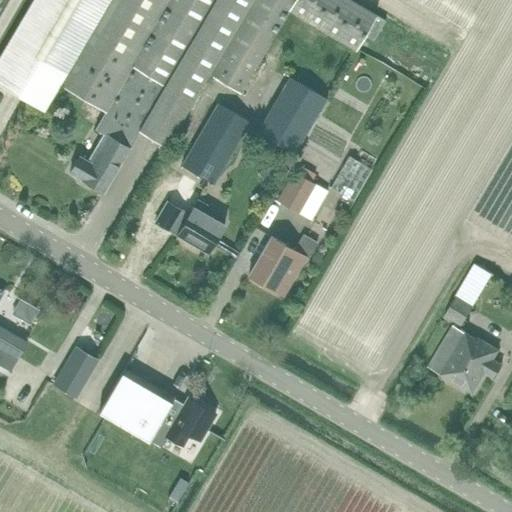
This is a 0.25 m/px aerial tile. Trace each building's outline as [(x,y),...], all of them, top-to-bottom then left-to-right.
[(33,0),(0,55),(0,85),(43,111),(59,84),(105,112),(95,130),(103,134),(88,160),(79,155),(69,173),(81,180),(104,194),(131,148),(131,147),(140,131),(167,147),(209,74),(241,93),(289,11),(356,51),(377,14),(352,0),(33,0)] [(438,53),(445,40),(410,24),(404,37),(438,53)] [(392,56),(421,69),(426,57),(398,44),(392,56)] [(444,50),(433,75),(444,80),(455,54),(444,50)] [(327,98),(289,76),(256,132),(294,154),(327,98)] [(182,165),(214,185),(250,123),(217,104),(182,165)] [(360,131),(369,120),(350,106),(341,118),(360,131)] [(270,152),(253,162),(263,179),(280,169),(270,152)] [(371,200),(389,166),(365,153),(347,186),(371,200)] [(302,165),(297,173),(311,181),(316,173),(302,165)] [(293,171),(276,201),(299,213),(316,184),(311,181),(297,173),(293,171)] [(170,232),(176,235),(209,254),(226,225),(204,213),(208,205),(198,198),(188,214),(167,202),(155,222),(170,231),(170,232)] [(284,297),(307,258),(308,259),(318,243),(303,234),(294,251),(271,236),(248,277),(284,297)] [(495,274),(476,263),(456,296),(444,317),(462,326),(495,274)] [(0,296),(3,292),(0,289),(0,365),(10,371),(28,342),(0,324),(0,296)] [(477,338),(467,333),(453,324),(428,367),(440,374),(474,394),(486,374),(495,379),(503,364),(495,359),(500,350),(478,336),(477,338)] [(74,345),(52,382),(75,396),(97,359),(74,345)] [(188,396),(174,420),(164,414),(174,398),(124,368),(99,412),(160,448),(166,436),(184,446),(190,435),(200,441),(216,414),(188,396)]
